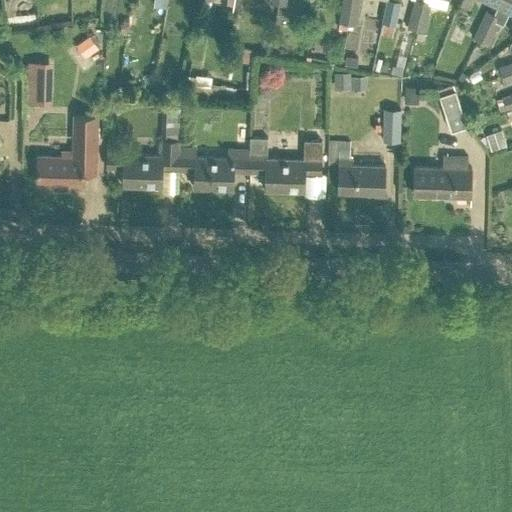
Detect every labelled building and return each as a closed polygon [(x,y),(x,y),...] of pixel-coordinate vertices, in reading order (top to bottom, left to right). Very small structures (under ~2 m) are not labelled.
[(205,0),(197,32),(204,34),(213,0),(205,0)] [(342,0),(339,20),(347,22),(350,0),(342,0)] [(350,0),(347,22),(355,23),(358,0),(350,0)] [(398,0),(386,0),(382,19),(394,22),(400,0),(398,0)] [(416,27),(423,0),(414,0),(408,25),(416,27)] [(429,0),(423,0),(416,27),(423,30),(431,1),(429,0)] [(511,0),(499,0),(498,2),(494,12),(481,39),(488,42),(498,20),(503,22),(510,8),(511,8),(511,0)] [(473,35),(481,39),(494,12),(486,8),(473,35)] [(85,55),(99,46),(90,33),(77,43),(85,55)] [(236,44),(233,58),(249,61),(253,62),(256,48),(236,44)] [(291,60),(293,50),(273,46),(271,56),(291,60)] [(344,63),(346,63),(357,65),(358,56),(347,54),(346,54),(344,63)] [(29,72),(28,100),(43,100),(44,72),(45,60),(29,60),(29,72)] [(511,60),(498,65),(501,73),(511,69),(511,60)] [(381,61),(379,68),(386,70),(388,63),(381,61)] [(402,73),(403,64),(395,63),(392,63),(391,71),(402,73)] [(511,69),(501,73),(501,74),(503,81),(511,78),(511,69)] [(180,90),(193,91),(195,72),(182,70),(180,82),(180,90)] [(350,70),(334,70),(334,84),(350,84),(350,70)] [(351,74),(350,87),(367,87),(367,74),(351,74)] [(157,76),(158,88),(177,87),(176,75),(157,76)] [(418,101),(419,84),(405,84),(404,100),(418,101)] [(439,93),(451,129),(467,124),(454,88),(439,93)] [(511,92),(503,96),(507,107),(511,105),(511,92)] [(164,168),(179,168),(180,147),(180,139),(181,129),(181,102),(165,102),(164,128),(164,139),(163,155),(133,154),(133,146),(108,145),(107,166),(124,167),(124,185),(163,186),(164,168)] [(384,110),(383,139),(399,139),(400,108),(398,108),(384,107),(384,110)] [(37,182),(53,182),(53,188),(69,189),(69,182),(84,183),(84,171),(96,171),(97,114),(73,113),(73,149),(70,149),(70,154),(38,153),(37,182)] [(501,127),(485,133),(490,148),(506,143),(501,127)] [(450,134),(454,149),(469,145),(465,130),(450,134)] [(234,169),(251,170),(252,135),(250,135),(249,150),(230,149),(229,157),(197,156),(197,148),(180,147),(179,168),(196,169),(195,187),(233,188),(234,169)] [(252,135),(251,170),(266,170),(265,189),(305,191),(305,173),(321,174),(322,138),(305,137),(304,159),(269,158),(269,150),(268,150),(268,136),(252,135)] [(328,163),(339,164),(338,193),(384,195),(385,166),(352,165),(352,159),(353,156),(349,156),(350,148),(340,148),(328,148),(328,163)] [(469,167),(469,156),(443,155),(443,166),(415,165),(414,193),(471,195),(472,168),(469,167)]
